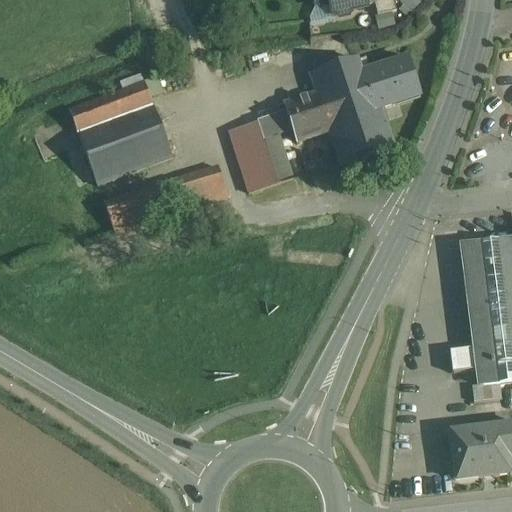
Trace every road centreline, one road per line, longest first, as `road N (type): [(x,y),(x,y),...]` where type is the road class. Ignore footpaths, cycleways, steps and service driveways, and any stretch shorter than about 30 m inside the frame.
road 1 (secondary): [(293,448),(416,205)]
road 2 (residential): [(161,242),(316,206),(416,205)]
road 3 (secondary): [(211,479),(0,356)]
road 4 (secondary): [(416,205),(467,71),(482,0)]
